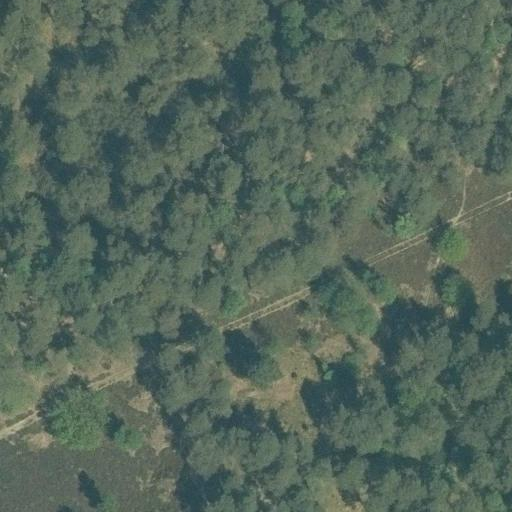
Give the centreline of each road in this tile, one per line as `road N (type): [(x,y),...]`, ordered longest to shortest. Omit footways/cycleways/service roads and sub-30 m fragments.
road 1 (track): [(0,438),(511,195)]
road 2 (unknown): [(490,511),(448,427),(438,330),(459,219),(511,62)]
